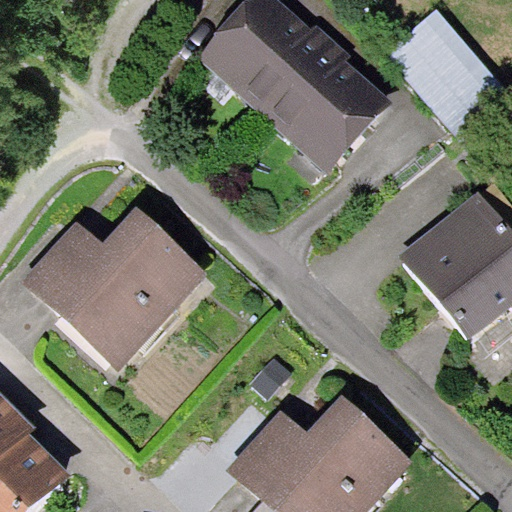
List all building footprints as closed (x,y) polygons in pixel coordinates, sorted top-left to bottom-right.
[(254,108),(305,52),(246,0),(237,0),(191,52),(254,108)] [(461,140),(511,103),(511,95),(454,15),(399,55),(461,140)] [(326,172),(377,116),(305,52),(254,108),(326,172)] [(511,253),(472,205),(395,268),(460,346),(498,315),(511,331),(511,253)] [(78,231),(18,297),(110,378),(193,285),(122,223),(98,249),(78,231)] [(0,443),(7,436),(24,420),(0,395),(0,443)] [(222,474),(262,511),(353,511),(394,469),(323,403),(296,432),(278,414),(222,474)] [(0,511),(31,511),(57,486),(7,436),(0,443),(0,511)]
